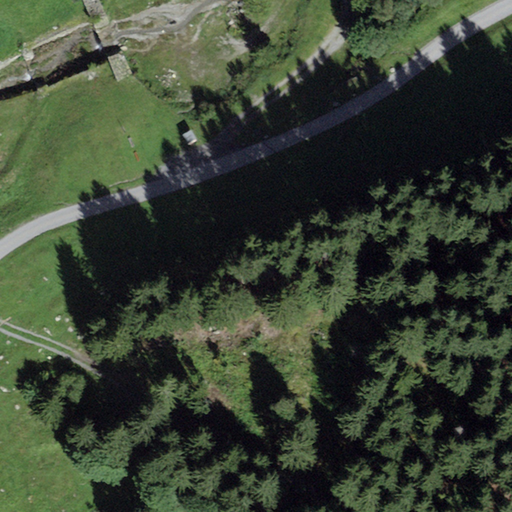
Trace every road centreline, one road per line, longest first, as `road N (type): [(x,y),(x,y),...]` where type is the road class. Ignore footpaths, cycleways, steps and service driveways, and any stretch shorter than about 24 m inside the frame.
road 1 (residential): [(0,250),(43,223),(186,181),(351,109),(458,30),(511,3)]
road 2 (track): [(0,323),(124,382),(344,511)]
road 3 (track): [(186,181),(218,141),(319,58),(354,0)]
